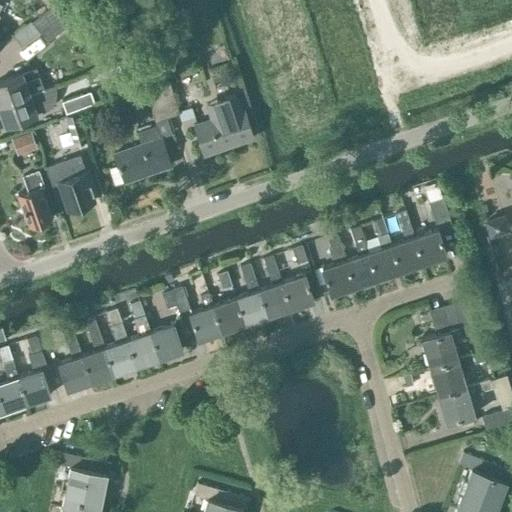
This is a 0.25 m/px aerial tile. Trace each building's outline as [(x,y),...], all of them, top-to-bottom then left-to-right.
[(52,6),(32,22),(39,32),(59,16),(52,6)] [(67,26),(66,25),(59,16),(39,32),(46,41),(67,26)] [(0,102),(29,92),(44,87),(36,67),(0,80),(0,102)] [(156,84),(167,116),(179,112),(169,80),(156,84)] [(44,87),(29,92),(0,102),(0,113),(4,125),(37,113),(36,109),(41,107),(43,111),(50,107),(55,100),(56,92),(54,84),(44,87)] [(144,88),(155,120),(167,116),(156,84),(144,88)] [(66,112),(94,102),(90,90),(61,101),(66,112)] [(253,136),(243,107),(240,108),(235,93),(206,102),(211,118),(194,124),(203,153),(253,136)] [(138,94),(128,97),(130,106),(141,103),(138,94)] [(65,116),(74,145),(88,140),(79,111),(65,116)] [(141,143),(113,152),(117,164),(109,166),(115,183),(170,164),(161,136),(160,136),(156,124),(137,131),(141,143)] [(17,154),(37,147),(31,131),(12,138),(17,154)] [(68,209),(71,208),(74,209),(82,207),(84,203),(93,200),(90,193),(92,192),(79,154),(47,166),(46,165),(45,165),(52,184),(59,181),(68,209)] [(30,225),(50,218),(39,186),(43,185),(38,169),(23,174),(28,189),(17,193),(21,206),(23,205),(30,225)] [(442,196),(428,201),(434,219),(448,214),(442,196)] [(390,242),(400,269),(423,261),(413,234),(415,234),(405,206),(395,210),(405,237),(390,242)] [(368,250),(377,277),(400,269),(390,242),(381,214),(372,218),(381,245),(368,250)] [(490,233),(507,228),(503,214),(486,219),(490,233)] [(345,258),(354,285),(377,277),(368,250),(358,222),(349,225),(357,253),(345,258)] [(423,261),(446,253),(436,226),(415,234),(413,234),(423,261)] [(345,258),(344,258),(335,230),(325,233),(329,244),(324,246),(330,263),(321,266),(330,292),(354,285),(345,258)] [(293,261),(303,258),(298,243),(288,246),(293,261)] [(262,255),(271,282),(258,287),(249,260),(267,314),(290,306),(271,252),(262,255)] [(290,306),(313,298),(304,271),(281,279),(272,252),(271,252),(290,306)] [(239,263),(242,273),(248,290),(235,295),(244,322),(267,314),(249,260),(239,263)] [(216,271),(217,273),(221,284),(231,281),(226,268),(216,271)] [(497,281),(511,333),(511,277),(499,281),(498,281),(497,281)] [(170,285),(178,308),(188,304),(180,281),(170,285)] [(175,301),(177,308),(178,308),(170,285),(161,288),(166,304),(175,301)] [(200,293),(204,305),(188,311),(198,337),(221,330),(212,303),(208,290),(200,293)] [(212,303),(221,330),(244,322),(235,295),(212,303)] [(466,297),(454,301),(461,325),(473,321),(466,297)] [(127,337),(136,364),(159,356),(150,329),(139,298),(129,302),(135,316),(133,317),(139,333),(127,337)] [(430,365),(457,357),(453,341),(461,339),(460,335),(475,330),(473,321),(461,325),(454,301),(442,304),(449,328),(421,337),(430,365)] [(104,345),(113,372),(136,364),(127,337),(116,304),(106,308),(111,322),(110,323),(116,341),(104,345)] [(83,313),(94,348),(81,352),(70,318),(69,318),(90,379),(113,372),(104,345),(103,345),(91,311),(83,313)] [(57,360),(67,387),(90,379),(69,318),(61,321),(72,355),(57,360)] [(150,329),(159,356),(182,348),(173,321),(150,329)] [(17,374),(26,401),(50,393),(41,366),(48,364),(36,329),(27,333),(32,348),(27,350),(33,369),(17,374)] [(0,379),(0,398),(3,409),(26,401),(17,374),(7,343),(0,345),(0,353),(8,377),(0,379)] [(438,393),(466,384),(462,371),(471,368),(469,362),(483,358),(481,350),(457,357),(430,365),(438,393)] [(410,373),(403,375),(406,385),(412,383),(410,373)] [(438,393),(446,421),(474,413),(468,394),(490,388),(487,378),(466,384),(438,393)] [(511,418),(509,407),(481,414),(485,428),(511,420),(511,418)] [(69,464),(65,485),(102,493),(106,472),(108,472),(110,460),(58,449),(56,461),(69,464)] [(471,466),(463,486),(499,499),(506,479),(508,480),(511,468),(462,450),(458,461),(471,466)] [(207,496),(201,511),(241,511),(243,506),(244,507),(248,495),(197,480),(193,492),(207,496)] [(89,511),(97,511),(102,493),(65,485),(61,505),(89,511)] [(473,511),(493,511),(499,499),(463,486),(456,506),(473,511)]
